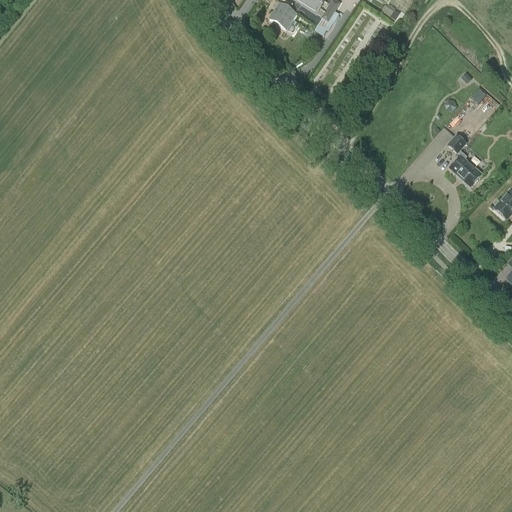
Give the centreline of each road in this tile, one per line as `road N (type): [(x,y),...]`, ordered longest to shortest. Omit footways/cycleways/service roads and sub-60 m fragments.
road 1 (tertiary): [(511,316),(310,116),(214,0)]
road 2 (track): [(445,0),(414,30),(339,144)]
